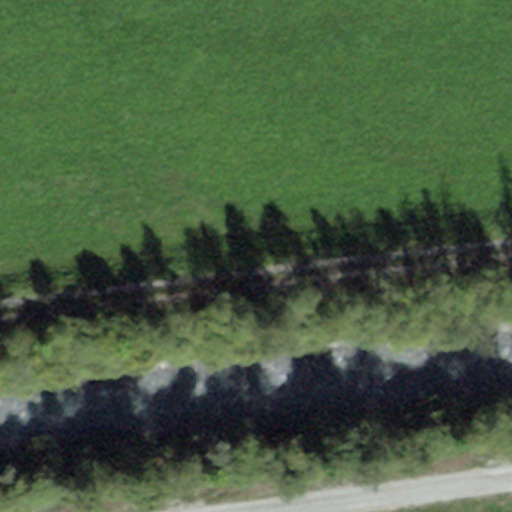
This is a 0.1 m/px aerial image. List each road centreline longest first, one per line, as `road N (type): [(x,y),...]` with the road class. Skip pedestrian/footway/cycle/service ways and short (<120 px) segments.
road 1 (track): [(0,309),(511,253)]
road 2 (track): [(282,511),(511,480)]
